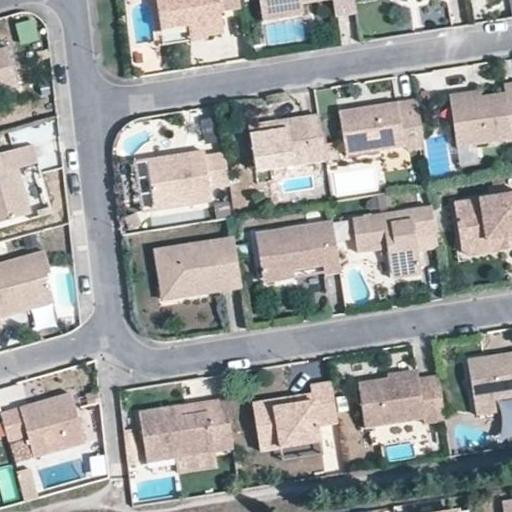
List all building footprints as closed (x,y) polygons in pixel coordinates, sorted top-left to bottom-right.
[(233,0),(155,0),(160,28),(236,17),(233,0)] [(259,0),(261,10),(321,0),(332,0),(335,17),(357,12),(355,0),(259,0)] [(0,90),(20,85),(9,46),(0,48),(0,90)] [(507,96),(451,106),(458,149),(511,140),(511,121),(511,113),(511,112),(511,84),(505,85),(507,96)] [(416,101),(343,111),(345,160),(403,150),(402,134),(422,132),(416,101)] [(318,113),(251,125),(255,169),(327,158),(318,113)] [(29,146),(0,154),(0,227),(48,213),(29,146)] [(206,154),(149,163),(157,211),(213,203),(206,154)] [(511,198),(459,205),(465,257),(511,250),(511,198)] [(431,207),(352,220),(356,252),(382,247),(386,278),(421,271),(416,239),(435,236),(431,207)] [(333,222),(256,237),(262,275),(320,267),(323,277),(341,274),(333,222)] [(232,241),(156,251),(164,303),(241,290),(232,241)] [(38,254),(0,264),(0,314),(52,300),(38,254)] [(511,355),(469,364),(477,406),(511,399),(511,355)] [(417,381),(416,372),(358,381),(365,425),(423,416),(424,425),(445,422),(438,378),(417,381)] [(331,382),(309,385),(315,398),(278,404),(276,396),(250,400),(259,454),(323,444),(321,426),(338,423),(331,382)] [(20,409),(0,414),(0,415),(7,440),(27,434),(33,454),(85,439),(71,394),(46,401),(42,409),(22,415),(20,409)] [(233,449),(225,397),(205,400),(206,409),(180,412),(179,405),(138,410),(145,461),(233,449)]
